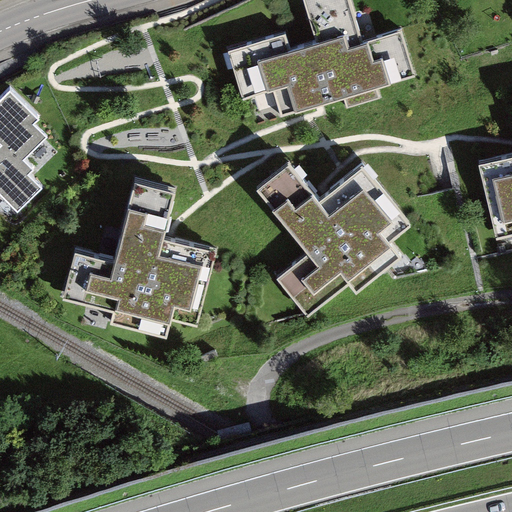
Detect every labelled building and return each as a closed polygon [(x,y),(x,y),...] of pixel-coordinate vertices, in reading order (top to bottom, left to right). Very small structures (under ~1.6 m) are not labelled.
[(352,0),(306,0),(318,37),(292,45),(286,27),(226,45),(242,98),(274,88),(282,115),(319,104),(343,97),(346,106),(381,96),(378,88),(415,77),(401,27),(364,38),(352,0)] [(0,92),(0,190),(18,207),(41,184),(29,172),(33,167),(24,157),(48,132),(35,119),(40,114),(10,83),(0,92)] [(511,148),(477,156),(495,236),(511,231),(511,148)] [(277,275),(308,313),(349,280),(356,290),(402,253),(391,239),(413,221),(363,158),(320,193),(318,190),(289,155),(257,181),(311,248),(277,275)] [(75,244),(63,294),(113,306),(110,319),(168,333),(173,315),(200,322),(217,246),(168,232),(164,231),(177,184),(134,173),(114,253),(75,244)]
